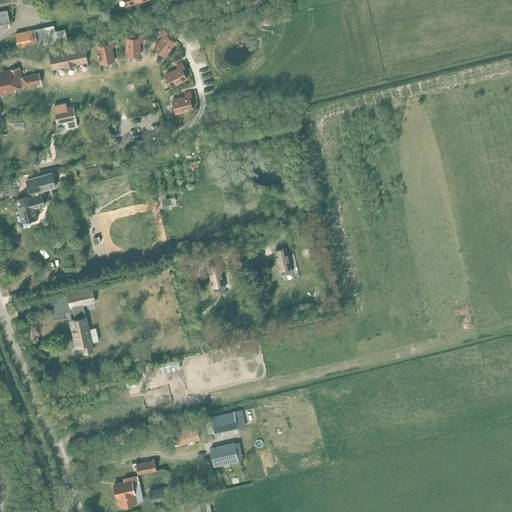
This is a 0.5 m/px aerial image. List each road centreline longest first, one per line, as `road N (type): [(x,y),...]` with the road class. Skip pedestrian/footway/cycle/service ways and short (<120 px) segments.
road 1 (unknown): [(0,307),(170,258),(234,258),(297,242)]
road 2 (unclassified): [(77,511),(0,327)]
